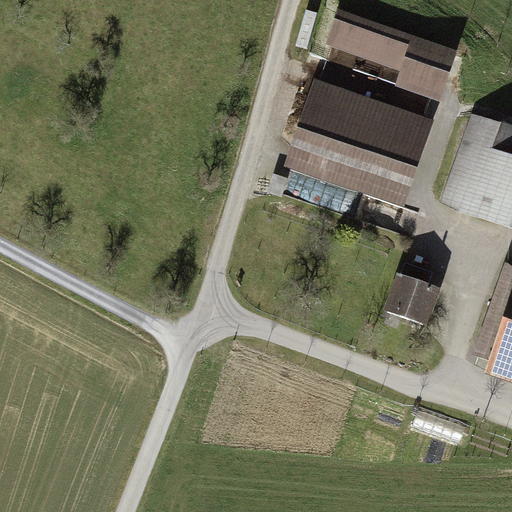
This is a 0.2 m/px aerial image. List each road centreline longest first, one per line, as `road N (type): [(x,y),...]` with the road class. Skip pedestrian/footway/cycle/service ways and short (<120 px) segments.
road 1 (track): [(207,308),(511,415)]
road 2 (track): [(207,308),(295,0)]
road 3 (track): [(193,344),(0,242)]
road 4 (unclassified): [(127,511),(207,308)]
road 5 (track): [(448,393),(499,235),(511,239)]
